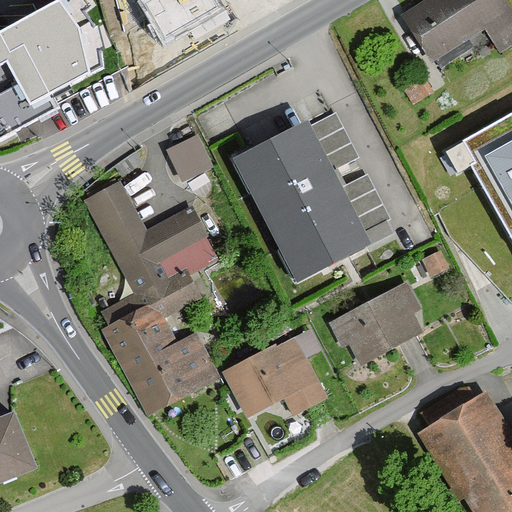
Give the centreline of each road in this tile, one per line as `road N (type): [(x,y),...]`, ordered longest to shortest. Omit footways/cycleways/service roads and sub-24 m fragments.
road 1 (tertiary): [(8,196),(333,0)]
road 2 (residential): [(234,511),(436,386),(511,354)]
road 3 (secondary): [(6,253),(160,465)]
road 4 (residential): [(160,465),(41,511)]
